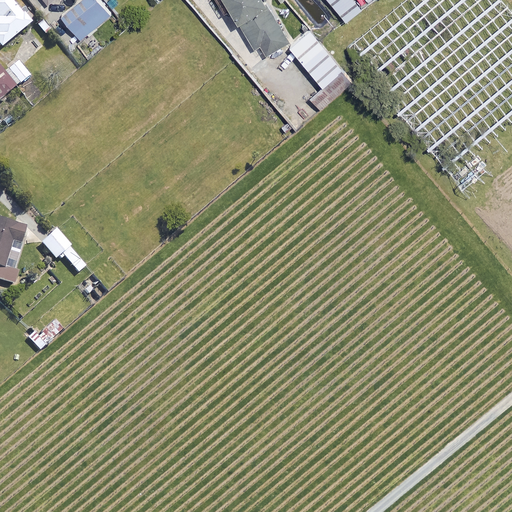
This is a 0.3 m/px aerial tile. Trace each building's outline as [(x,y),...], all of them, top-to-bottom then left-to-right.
[(0,0),(0,48),(28,24),(7,0),(0,0)] [(98,28),(96,27),(110,15),(97,0),(79,0),(61,16),(81,40),(88,34),(89,35),(98,28)] [(288,42),(264,0),(226,0),(254,48),(261,44),(267,54),(288,42)] [(359,0),(328,0),(345,20),(363,4),(359,0)] [(511,144),(511,12),(502,0),(402,0),(346,46),(349,49),(432,150),(461,186),(511,144)] [(340,66),(309,29),(289,46),(332,98),(350,82),(340,71),(340,66)] [(28,78),(18,63),(7,70),(17,85),(28,78)] [(0,99),(13,89),(0,73),(0,99)] [(326,103),(318,92),(311,98),(320,108),(326,103)] [(17,271),(3,267),(11,239),(21,242),(26,227),(0,219),(0,280),(13,284),(17,271)] [(68,245),(55,230),(41,243),(50,253),(54,257),(68,245)] [(84,266),(70,249),(62,255),(77,272),(84,266)]
